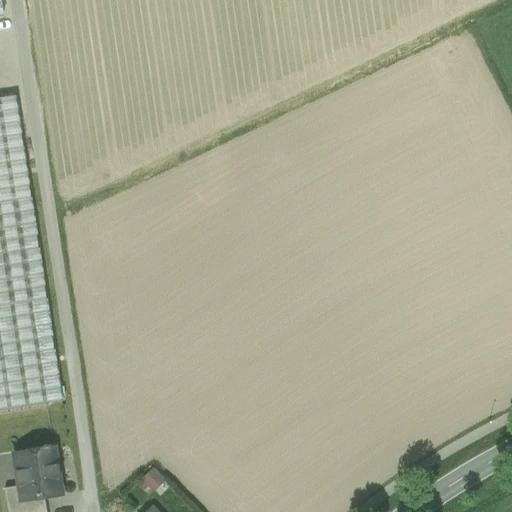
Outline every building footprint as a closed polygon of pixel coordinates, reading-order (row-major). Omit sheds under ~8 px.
[(0,4),(0,202),(30,198),(14,97),(0,99),(0,17),(2,17),(0,4)] [(30,198),(0,202),(0,411),(61,402),(30,198)] [(53,448),(13,454),(19,487),(21,502),(44,498),(60,495),(53,448)] [(154,467),(139,479),(150,492),(164,480),(154,467)] [(45,511),(44,498),(21,502),(19,487),(4,489),(7,511),(45,511)]
